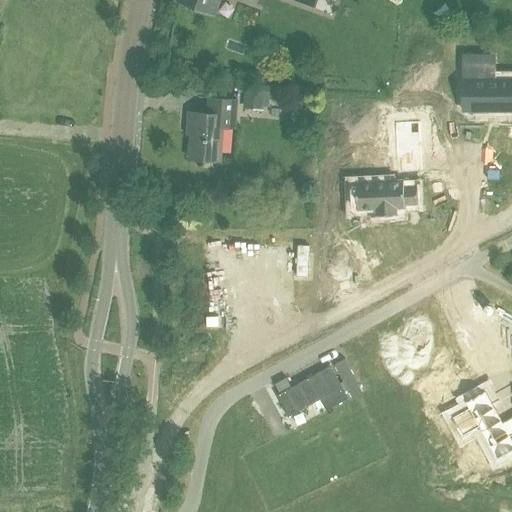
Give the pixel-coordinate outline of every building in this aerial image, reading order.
[(178,0),(215,14),(220,0),(178,0)] [(511,111),(511,77),(480,77),(480,65),(454,65),(454,77),(465,77),(465,112),(511,111)] [(190,82),(214,88),(217,73),(193,67),(190,82)] [(272,113),(274,91),(252,89),(250,112),(272,113)] [(190,158),(221,161),(224,127),(235,127),(237,100),(210,98),(209,114),(190,112),(188,126),(193,127),(190,158)] [(358,130),(357,103),(336,104),(337,131),(358,130)] [(420,122),(396,123),(397,158),(401,158),(402,171),(422,170),(420,122)] [(452,158),(452,133),(423,134),(424,158),(452,158)] [(511,156),(480,157),(481,204),(511,203),(511,156)] [(377,214),(398,214),(398,208),(406,208),(406,205),(419,205),(419,187),(406,187),(406,180),(359,180),(359,186),(354,186),(354,204),(359,204),(359,208),(377,208),(377,214)] [(511,418),(506,422),(489,390),(469,401),(472,408),(456,417),(466,436),(482,426),(499,458),(511,451),(511,418)]
